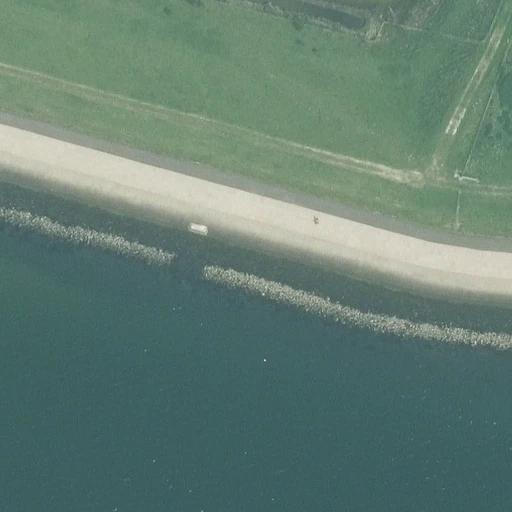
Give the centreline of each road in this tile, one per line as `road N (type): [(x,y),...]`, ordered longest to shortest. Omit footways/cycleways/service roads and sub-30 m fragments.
road 1 (track): [(511,184),(389,163),(0,56)]
road 2 (track): [(0,112),(384,218),(511,239)]
road 3 (track): [(431,173),(505,0)]
